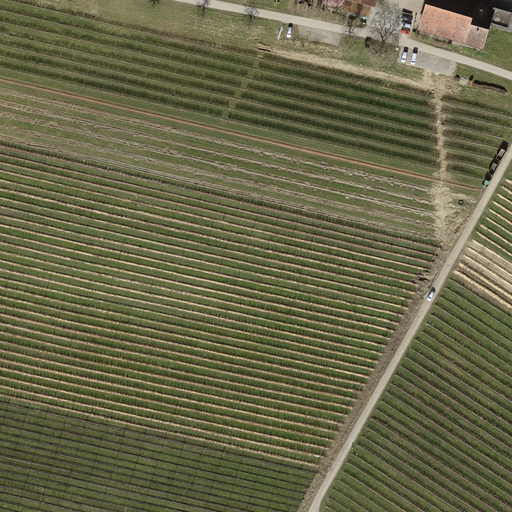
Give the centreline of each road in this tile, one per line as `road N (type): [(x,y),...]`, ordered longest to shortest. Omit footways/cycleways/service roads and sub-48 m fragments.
road 1 (track): [(511,153),(314,511)]
road 2 (unclassified): [(172,0),(379,36),(511,75)]
